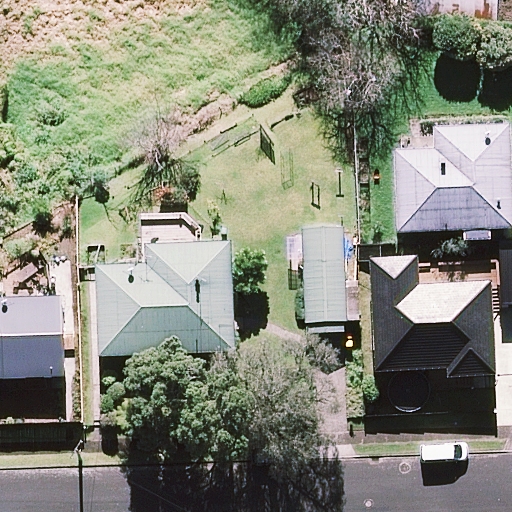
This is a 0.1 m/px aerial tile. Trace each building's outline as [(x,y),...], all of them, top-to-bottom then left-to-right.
[(496,16),(496,0),(411,0),(411,14),(496,16)] [(397,237),(461,236),(461,249),(490,248),(489,236),(510,235),(509,124),(410,125),(410,157),(396,157),(397,237)] [(190,225),(142,226),(143,273),(95,275),(97,361),(232,358),(230,251),(191,252),(190,225)] [(343,286),(343,257),(344,235),(307,234),(306,336),(343,336),(343,323),(378,323),(378,367),(442,367),(443,282),(406,281),(407,258),(356,257),(356,286),(343,286)] [(0,384),(63,382),(60,304),(0,306),(0,384)]
